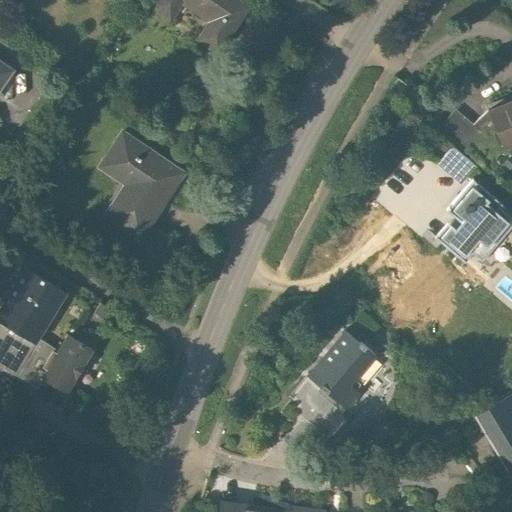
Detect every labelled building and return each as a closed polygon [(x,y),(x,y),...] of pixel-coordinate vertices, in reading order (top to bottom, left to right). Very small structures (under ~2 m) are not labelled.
[(260,0),(168,0),(165,6),(183,18),(195,1),(223,19),(211,37),(233,52),(265,3),(260,0)] [(0,100),(2,102),(25,68),(0,49),(0,100)] [(511,100),(501,104),(505,115),(511,131),(511,100)] [(505,115),(501,104),(484,119),(469,105),(448,126),(472,145),(491,125),(505,115)] [(199,171),(134,127),(110,164),(137,182),(116,214),(152,239),(199,171)] [(462,201),(423,228),(450,268),(507,230),(475,182),(457,194),(462,201)] [(80,288),(39,266),(11,314),(52,337),(80,288)] [(94,364),(52,337),(11,314),(0,340),(0,353),(50,383),(56,372),(80,386),(94,364)] [(387,352),(358,328),(321,372),(360,404),(371,390),(362,382),(387,352)] [(511,392),(486,409),(511,450),(511,392)]
